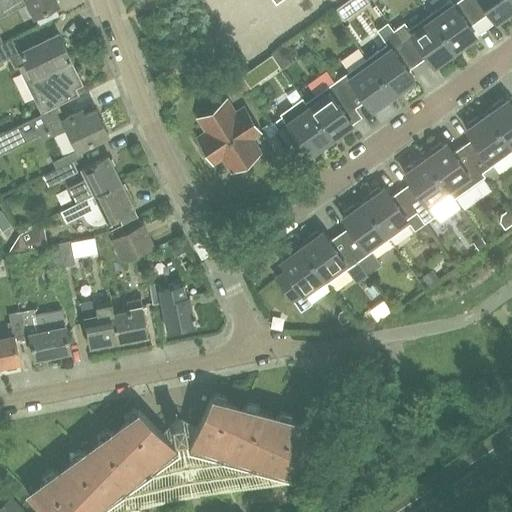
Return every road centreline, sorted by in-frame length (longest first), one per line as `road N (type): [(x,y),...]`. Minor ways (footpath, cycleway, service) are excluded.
road 1 (residential): [(511,65),(223,266)]
road 2 (residential): [(223,266),(186,200),(102,0)]
road 3 (residential): [(254,354),(347,353),(426,334),(469,317),(511,284)]
road 4 (residential): [(0,400),(254,354)]
